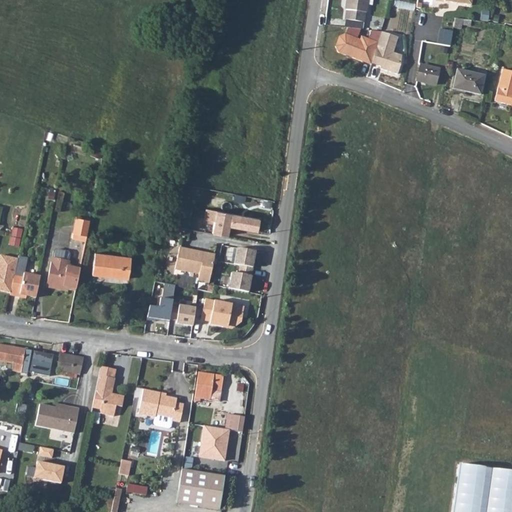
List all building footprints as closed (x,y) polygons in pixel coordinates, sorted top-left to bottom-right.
[(345,20),(363,22),(365,12),(366,12),(367,4),(367,0),(346,0),(345,9),(346,10),(345,20)] [(453,28),(461,29),(462,25),(466,26),(467,20),(454,18),(453,28)] [(380,32),(377,43),(370,65),(395,73),(401,55),(393,53),(397,37),(380,32)] [(337,53),(370,65),(377,43),(360,37),(359,40),(344,34),(338,37),(335,47),(337,53)] [(438,62),(445,64),(448,51),(440,50),(438,62)] [(416,81),(435,85),(438,70),(419,65),(416,81)] [(511,71),(502,69),(493,101),(511,105),(511,71)] [(452,89),(479,95),(483,76),(456,70),(452,89)] [(257,220),(204,210),(202,221),(212,223),(210,234),(222,236),(223,229),(227,230),(227,227),(255,232),(257,220)] [(72,238),(85,241),(88,227),(90,220),(76,217),(72,238)] [(9,244),(20,246),(24,229),(13,226),(9,244)] [(190,273),(194,251),(178,248),(173,269),(190,273)] [(57,289),(58,286),(68,289),(75,290),(77,280),(80,268),(68,265),(69,261),(68,261),(69,254),(68,252),(56,249),(53,251),(52,258),(51,257),(45,286),(57,289)] [(256,252),(237,249),(234,265),(240,267),(238,275),(232,274),(229,290),(249,294),(253,269),(256,252)] [(190,273),(198,275),(197,282),(208,284),(213,257),(204,256),(204,253),(194,251),(190,273)] [(91,275),(128,279),(130,259),(94,254),(91,275)] [(0,292),(9,294),(14,272),(16,260),(0,256),(0,292)] [(8,296),(18,298),(19,295),(34,298),(39,277),(14,272),(9,294),(8,296)] [(174,287),(164,285),(161,300),(159,300),(158,309),(148,307),(145,321),(154,323),(155,320),(168,322),(174,287)] [(201,321),(210,323),(209,326),(223,329),(223,327),(232,329),(233,327),(236,327),(241,324),(244,309),(205,300),(201,321)] [(195,309),(178,306),(175,325),(192,327),(195,309)] [(0,361),(13,364),(22,365),(23,364),(51,370),(53,354),(0,345),(0,361)] [(56,371),(79,375),(83,358),(60,354),(56,371)] [(13,364),(12,371),(27,374),(28,372),(49,376),(51,370),(23,364),(22,365),(13,364)] [(99,373),(114,376),(116,368),(100,365),(99,373)] [(92,407),(101,408),(100,412),(114,415),(116,405),(122,406),(124,394),(112,392),(116,376),(114,376),(99,373),(92,407)] [(193,402),(199,403),(200,399),(210,400),(211,391),(221,392),(223,377),(197,373),(195,390),(193,402)] [(160,394),(143,390),(138,415),(155,418),(154,425),(155,427),(168,430),(170,428),(171,422),(180,424),(183,405),(176,404),(177,400),(160,396),(160,394)] [(211,391),(210,400),(219,401),(221,392),(211,391)] [(36,426),(73,434),(79,409),(70,407),(70,411),(55,408),(40,404),(36,426)] [(224,462),(229,430),(203,426),(198,457),(224,462)] [(41,445),(39,454),(52,457),(54,448),(41,445)] [(122,459),(120,474),(129,475),(131,460),(122,459)] [(36,462),(32,479),(60,484),(63,467),(36,462)] [(511,511),(511,471),(459,464),(452,511),(511,511)] [(177,506),(211,511),(212,511),(217,478),(202,475),(182,472),(177,506)] [(212,511),(218,511),(224,479),(217,478),(212,511)] [(112,505),(117,506),(121,489),(116,488),(112,505)]
